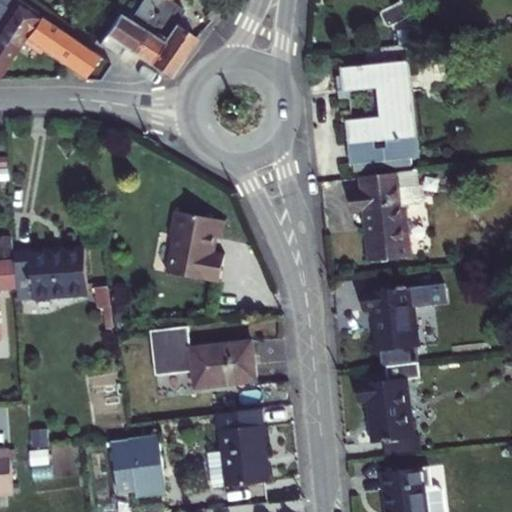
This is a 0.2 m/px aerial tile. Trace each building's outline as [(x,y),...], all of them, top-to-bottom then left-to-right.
[(0,0),(0,38),(14,48),(23,34),(37,14),(15,0),(0,0)] [(143,0),(130,20),(120,13),(100,44),(118,56),(125,46),(131,50),(163,0),(143,0)] [(163,0),(131,50),(170,76),(197,37),(177,24),(185,11),(171,2),(171,0),(163,0)] [(392,0),(386,3),(395,19),(425,3),(423,0),(392,0)] [(66,64),(67,63),(81,42),(37,14),(23,34),(66,64)] [(0,70),(14,48),(0,38),(0,70)] [(67,63),(85,76),(87,77),(101,81),(112,64),(81,42),(67,63)] [(431,154),(419,57),(347,66),(349,89),(385,84),(388,115),(360,118),(365,162),(431,154)] [(383,256),(424,251),(418,200),(434,198),(438,194),(436,181),(434,180),(433,166),(374,173),(376,188),(362,189),(365,209),(378,208),(383,256)] [(220,220),(169,208),(163,232),(168,233),(160,268),(211,281),(218,253),(208,251),(211,238),(216,239),(220,220)] [(78,248),(9,253),(10,259),(12,288),(13,304),(82,298),(78,248)] [(0,289),(12,288),(10,259),(0,259),(0,289)] [(433,357),(435,357),(426,282),(374,288),(376,306),(386,305),(391,346),(397,345),(399,362),(403,361),(433,357)] [(196,368),(198,383),(259,375),(254,335),(193,343),(190,323),(153,328),(158,373),(196,368)] [(435,371),(433,357),(403,361),(405,375),(370,379),(372,397),(383,396),(387,437),(399,436),(401,452),(429,449),(421,373),(435,371)] [(269,476),(259,404),(216,410),(221,447),(212,448),(217,483),(269,476)] [(135,494),(164,490),(157,439),(111,445),(117,490),(134,487),(135,494)] [(0,494),(11,493),(7,449),(0,449),(0,494)] [(446,481),(444,460),(396,466),(402,511),(460,511),(456,484),(451,479),(446,481)]
